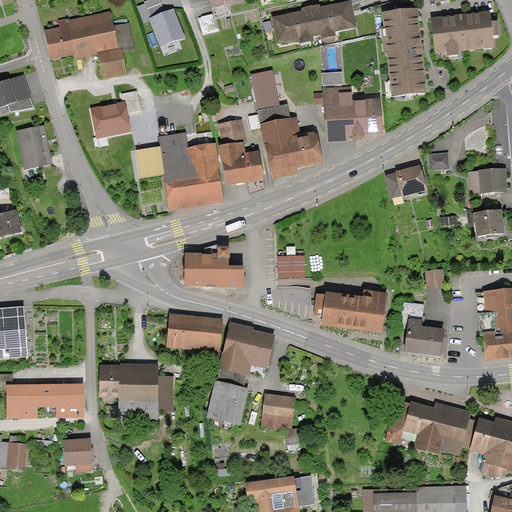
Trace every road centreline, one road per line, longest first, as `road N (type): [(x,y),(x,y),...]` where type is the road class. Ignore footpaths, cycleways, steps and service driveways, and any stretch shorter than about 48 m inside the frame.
road 1 (primary): [(511,373),(469,377),(394,367),(173,296),(122,245)]
road 2 (primary): [(122,245),(252,212),(336,177),(502,74)]
road 3 (residential): [(24,0),(69,148),(122,245)]
road 4 (primary): [(0,279),(122,245)]
